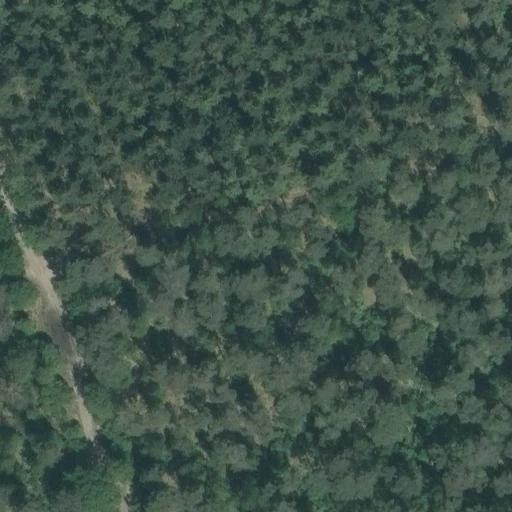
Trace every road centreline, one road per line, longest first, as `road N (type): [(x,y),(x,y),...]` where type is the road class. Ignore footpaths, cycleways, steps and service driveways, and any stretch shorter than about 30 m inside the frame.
road 1 (unknown): [(0,82),(159,511)]
road 2 (track): [(124,511),(0,169)]
